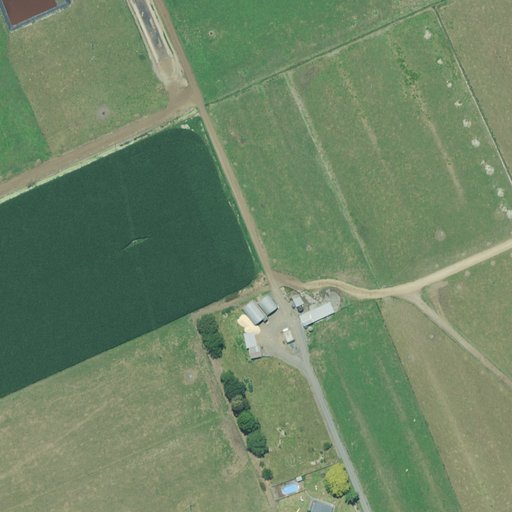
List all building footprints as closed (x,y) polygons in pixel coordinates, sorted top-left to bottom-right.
[(295,304),(293,305),(294,307),(296,306),(297,307),(303,305),(300,298),(294,300),(295,304)] [(266,317),(253,302),(242,310),(255,326),(266,317)] [(300,318),(298,319),(299,322),(302,321),(304,327),(334,313),(330,303),(300,317),(300,318)] [(257,347),(254,332),(244,335),(247,349),(249,348),(251,359),(261,357),(258,346),(257,347)] [(291,340),(288,333),(284,335),(288,344),(296,341),(294,338),(291,340)] [(331,511),(333,508),(326,505),(325,508),(312,503),(309,511),(312,511),(311,511),(331,511)]
